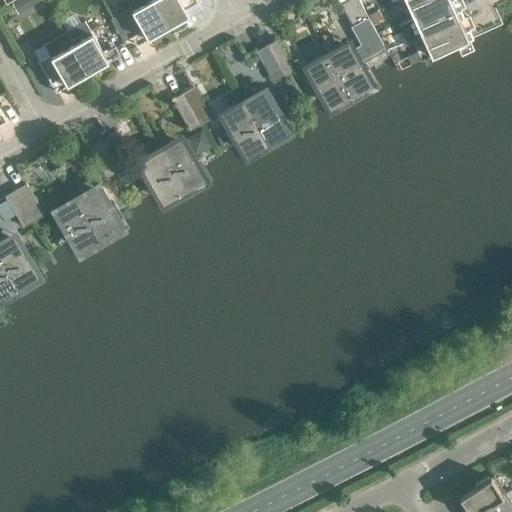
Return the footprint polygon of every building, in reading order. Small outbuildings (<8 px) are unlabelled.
[(126,0),(131,9),(111,20),(123,41),(143,30),(148,39),(169,27),(153,0),(126,0)] [(153,0),(169,27),(189,16),(185,7),(195,1),(196,3),(197,2),(195,0),(153,0)] [(347,0),(340,4),(353,27),(369,19),(358,0),(347,0)] [(449,0),(405,0),(413,17),(449,0)] [(464,17),(455,0),(449,0),(413,17),(422,36),(464,17)] [(381,21),(377,13),(368,17),(372,25),(381,21)] [(473,37),(464,17),(422,36),(431,56),(473,37)] [(327,54),(352,99),(359,95),(359,94),(366,90),(362,83),(370,79),(366,72),(366,71),(359,58),(383,45),(369,19),(353,27),(362,45),(346,54),(342,47),(335,51),(335,50),(327,54)] [(85,21),(64,33),(70,42),(88,74),(108,62),(90,31),(85,21)] [(49,55),(38,61),(52,86),(53,85),(52,83),(63,77),(68,86),(88,74),(70,42),(64,33),(43,45),(49,55)] [(278,39),(267,45),(285,76),(295,70),(278,39)] [(285,76),(267,45),(256,51),(274,82),(285,76)] [(389,52),(392,61),(400,58),(396,49),(389,52)] [(352,99),(327,54),(320,58),(321,59),(313,63),(317,70),(310,74),(314,82),(322,96),(326,103),(333,99),(337,106),(345,102),(345,103),(352,99)] [(193,87),(183,93),(201,124),(211,118),(193,87)] [(201,124),(183,93),(172,99),(190,130),(201,124)] [(251,98),(243,102),(268,146),(276,142),(275,141),(283,137),(279,130),(286,126),(282,119),(282,118),(274,104),(269,97),(262,101),(258,94),(251,98)] [(268,146),(243,102),(236,106),(237,106),(229,110),(233,117),(226,122),(230,129),(238,143),(242,150),(250,146),(254,154),(261,149),(261,150),(268,146)] [(110,135),(99,141),(117,172),(128,166),(110,135)] [(117,172),(99,141),(89,147),(107,178),(117,172)] [(167,145),(160,149),(185,193),(192,189),(199,185),(195,177),(202,173),(198,166),(190,152),(186,145),(178,149),(174,142),(167,146),(167,145)] [(185,193),(160,149),(153,154),(146,158),(150,165),(143,169),(147,177),(146,177),(154,191),(155,191),(159,198),(166,194),(170,201),(178,197),(185,193)] [(26,184),(16,190),(34,221),(45,215),(26,184)] [(34,221),(16,190),(5,196),(24,227),(34,221)] [(83,194),(76,198),(102,242),(109,237),(116,233),(112,226),(119,221),(115,214),(107,200),(102,193),(95,197),(91,190),(84,194),(83,194)] [(102,242),(76,198),(69,202),(70,202),(62,207),(67,214),(59,218),(64,225),(63,225),(71,240),(72,239),(76,247),(83,242),(87,250),(95,245),(95,246),(102,242)] [(0,242),(0,257),(19,290),(26,286),(33,281),(29,274),(36,270),(32,263),(24,248),(24,249),(19,241),(12,246),(8,239),(1,243),(0,242)] [(19,290),(0,257),(0,291),(1,291),(5,298),(12,294),(19,290)] [(477,511),(506,493),(495,475),(490,478),(489,476),(476,484),(477,487),(460,498),(469,511),(477,511)] [(511,511),(511,501),(506,493),(477,511),(511,511)]
